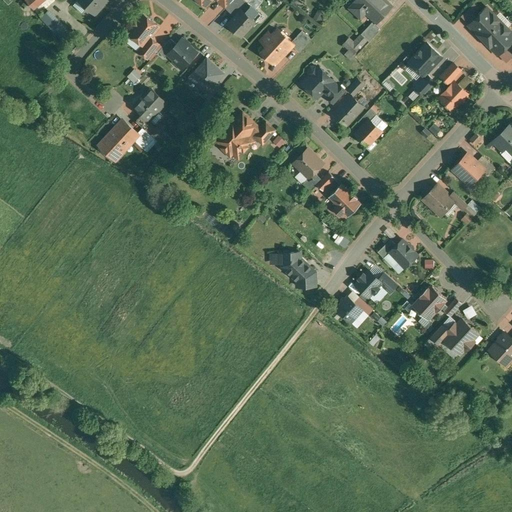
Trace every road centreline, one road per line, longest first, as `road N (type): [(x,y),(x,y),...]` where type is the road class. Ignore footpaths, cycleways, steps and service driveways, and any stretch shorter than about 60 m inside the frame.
road 1 (track): [(0,348),(184,469),(319,308)]
road 2 (residential): [(162,0),(391,201)]
road 3 (track): [(153,511),(91,456),(0,395)]
road 4 (residential): [(497,81),(391,201)]
road 5 (residential): [(391,201),(471,289),(495,301)]
road 6 (residential): [(134,0),(75,60),(77,79),(103,100)]
road 7 (residential): [(391,201),(319,308)]
